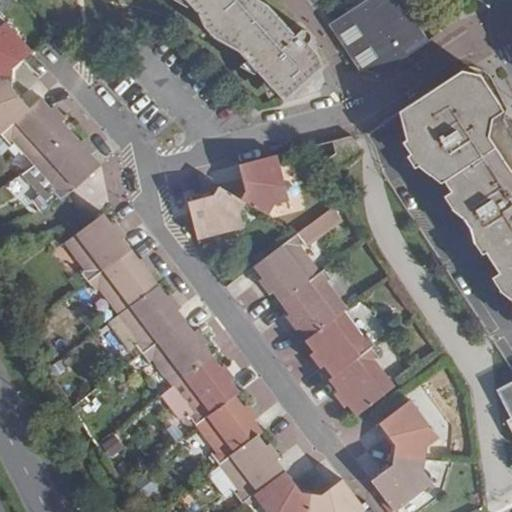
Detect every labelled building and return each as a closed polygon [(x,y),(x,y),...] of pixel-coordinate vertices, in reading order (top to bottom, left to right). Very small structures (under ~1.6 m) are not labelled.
[(294,93),(320,70),(323,67),(319,57),(308,44),(314,39),(303,27),(295,34),(276,11),(259,1),(257,0),(187,0),(215,35),(226,27),(234,37),(226,44),(237,45),(288,99),(294,93)] [(313,0),(314,2),(317,0),(361,0),(363,3),(330,24),(362,72),(378,75),(430,42),(404,0),(313,0)] [(21,58),(31,49),(4,19),(0,23),(0,76),(14,77),(14,70),(24,61),(21,58)] [(326,85),(320,70),(294,93),(297,97),(320,92),(326,85)] [(485,79),(461,71),(404,108),(410,144),(406,149),(416,158),(410,165),(418,173),(422,168),(440,184),(448,183),(455,195),(446,200),(457,217),(465,217),(476,233),(477,246),(484,259),(490,255),(502,273),(493,279),(505,298),(511,299),(511,172),(492,140),(495,120),(507,113),(485,79)] [(14,77),(0,76),(0,134),(29,108),(19,97),(22,95),(14,86),(14,77)] [(29,108),(0,134),(30,168),(70,132),(61,123),(66,120),(62,116),(52,104),(48,108),(40,98),(29,108)] [(70,132),(30,168),(60,201),(100,165),(89,154),(93,150),(83,139),(81,136),(77,140),(70,132)] [(331,157),(339,170),(363,153),(350,134),(332,138),(336,154),(331,157)] [(279,154),(239,164),(241,175),(239,175),(242,188),(236,196),(251,205),(270,215),(278,201),(290,198),(279,154)] [(251,205),(236,196),(216,184),(212,191),(200,194),(200,199),(190,201),(199,241),(247,229),(243,214),(251,205)] [(332,206),(312,221),(321,233),(341,218),(332,206)] [(125,235),(117,224),(114,221),(109,224),(102,214),(59,245),(86,282),(130,249),(122,238),(125,235)] [(300,230),(298,232),(255,264),(264,277),(260,279),(269,292),(271,294),(275,291),(282,301),(323,270),(304,244),(308,241),(300,230)] [(130,249),(86,282),(113,318),(157,285),(149,274),(152,272),(151,269),(142,258),(138,260),(130,249)] [(323,270),(282,301),(290,312),(286,315),(294,327),(298,331),(304,327),(310,337),(347,310),(350,308),(331,281),(335,279),(327,267),(323,270)] [(157,285),(113,318),(140,354),(184,322),(175,310),(179,307),(171,295),(169,292),(165,296),(157,285)] [(347,310),(310,337),(307,339),(316,351),(311,356),(320,367),(323,364),(332,376),(375,344),(378,342),(370,331),(365,335),(347,310)] [(184,322),(140,354),(166,390),(210,357),(204,349),(208,346),(205,341),(196,330),(192,332),(184,322)] [(375,344),(332,376),(329,378),(337,390),(333,393),(342,405),(345,409),(352,404),(359,413),(398,384),(383,363),(387,361),(375,344)] [(210,357),(166,390),(184,414),(193,427),(235,396),(238,393),(228,379),(232,377),(224,366),(221,363),(217,366),(210,357)] [(511,381),(496,390),(511,418),(506,421),(511,432),(511,381)] [(166,390),(155,398),(174,422),(184,414),(166,390)] [(193,427),(191,429),(218,465),(257,436),(262,433),(252,421),(255,417),(246,404),(243,407),(235,396),(193,427)] [(415,397),(384,418),(380,421),(388,432),(397,445),(395,453),(428,457),(430,445),(442,437),(415,397)] [(101,445),(110,461),(125,452),(116,436),(101,445)] [(218,465),(214,469),(241,504),(252,496),(285,472),(275,459),(279,456),(270,445),(268,442),(264,445),(257,436),(218,465)] [(371,479),(386,500),(394,511),(396,511),(435,486),(427,476),(428,457),(395,453),(393,466),(381,473),(371,479)] [(285,472),(252,496),(263,511),(310,511),(313,496),(301,494),(292,482),(285,472)] [(313,496),(310,511),(366,511),(362,506),(343,480),(332,488),(319,497),(313,496)]
